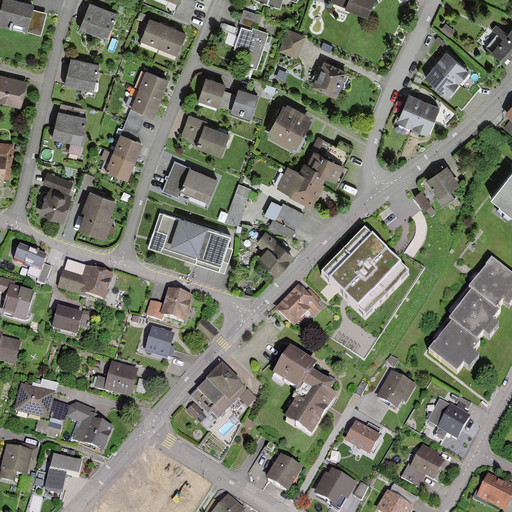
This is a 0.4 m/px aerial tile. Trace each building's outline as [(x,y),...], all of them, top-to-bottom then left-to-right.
[(34,6),(12,0),(2,0),(0,11),(0,27),(27,34),(27,33),(33,10),(34,6)] [(183,0),(177,16),(191,22),(200,1),(197,0),(183,0)] [(298,0),(253,0),(253,2),(279,10),(282,0),(283,0),(297,4),(298,0)] [(337,0),(336,4),(375,19),(382,0),(337,0)] [(114,15),(91,7),(83,29),(106,37),(114,15)] [(47,14),(33,10),(27,33),(41,36),(47,14)] [(246,12),(245,21),(257,23),(258,13),(246,12)] [(182,34),(150,21),(143,41),(175,53),(182,34)] [(511,31),(504,26),(489,45),(511,62),(511,31)] [(273,35),(245,27),(238,50),(252,54),(248,66),(262,70),(273,35)] [(305,37),(288,29),(279,51),(295,58),(305,37)] [(444,54),(425,78),(448,96),(467,73),(444,54)] [(346,71),(324,61),(313,87),(336,96),(346,71)] [(96,67),(72,62),(67,84),(90,89),(96,67)] [(166,82),(147,74),(134,107),(153,114),(166,82)] [(0,75),(0,103),(21,109),(28,83),(0,75)] [(200,100),(217,106),(224,87),(207,80),(200,100)] [(239,91),(232,111),(249,117),(256,97),(239,91)] [(435,109),(408,98),(399,122),(426,132),(435,109)] [(447,106),(436,120),(447,128),(457,114),(447,106)] [(307,118),(285,107),(271,135),(293,146),(307,118)] [(84,120),(60,115),(55,138),(78,144),(84,120)] [(235,133),(192,118),(185,136),(203,142),(200,151),(226,160),(235,133)] [(289,166),(277,189),(315,208),(331,177),(340,182),(355,151),(339,143),(336,149),(315,138),(299,171),(289,166)] [(137,145),(119,139),(109,169),(127,176),(137,145)] [(223,180),(178,163),(166,192),(183,199),(186,190),(214,201),(223,180)] [(446,169),(428,180),(442,204),(452,198),(448,189),(455,185),(446,169)] [(511,174),(510,173),(490,200),(511,216),(511,174)] [(243,227),(252,187),(238,184),(229,223),(243,227)] [(70,191),(49,185),(40,215),(61,221),(70,191)] [(430,218),(438,214),(425,192),(417,196),(430,218)] [(112,203),(93,197),(83,228),(103,234),(112,203)] [(300,215),(282,207),(272,229),(291,237),(300,215)] [(229,237),(160,215),(150,247),(219,269),(229,237)] [(290,257),(266,234),(256,245),(266,255),(260,261),(274,274),(290,257)] [(406,276),(366,237),(326,276),(366,316),(406,276)] [(55,258),(27,245),(19,262),(47,275),(55,258)] [(511,294),(511,274),(494,261),(471,291),(474,293),(450,323),(454,325),(432,354),(462,377),(486,347),(481,343),(502,317),(497,313),(511,294)] [(89,278),(68,272),(63,291),(112,305),(120,278),(92,270),(89,278)] [(193,297),(169,289),(164,305),(161,315),(164,316),(185,323),(193,297)] [(299,289),(277,311),(293,327),(310,310),(315,316),(320,310),(299,289)] [(38,296),(15,290),(7,318),(30,324),(38,296)] [(161,315),(164,305),(151,301),(146,316),(162,321),(164,316),(161,315)] [(89,315),(63,309),(57,331),(83,337),(89,315)] [(219,334),(204,320),(196,330),(210,343),(212,342),(219,334)] [(179,337),(157,330),(150,353),(172,360),(179,337)] [(11,335),(0,332),(0,356),(3,357),(2,365),(19,369),(24,344),(10,340),(11,335)] [(313,367),(290,353),(275,377),(303,394),(287,420),(311,435),(333,400),(327,396),(331,389),(308,375),(313,367)] [(111,382),(103,380),(100,393),(138,402),(146,370),(115,363),(111,382)] [(221,370),(195,398),(213,416),(240,388),(221,370)] [(409,387),(390,377),(379,399),(398,409),(409,387)] [(58,393),(24,386),(18,414),(52,422),(58,393)] [(250,409),(260,399),(253,392),(243,402),(250,409)] [(100,412),(73,405),(68,422),(81,425),(76,444),(109,453),(118,424),(98,418),(100,412)] [(468,419),(451,410),(440,430),(458,439),(468,419)] [(377,439),(355,427),(347,442),(369,454),(377,439)] [(451,459),(425,445),(405,482),(417,488),(424,475),(438,483),(451,459)] [(40,454),(11,448),(4,481),(21,485),(23,476),(34,478),(40,454)] [(85,463),(53,456),(45,491),(65,496),(69,475),(82,478),(85,463)] [(146,461),(131,477),(147,492),(150,488),(161,486),(173,494),(179,484),(191,492),(196,484),(156,459),(146,461)] [(299,470),(280,460),(269,479),(288,490),(299,470)] [(273,471),(270,469),(260,485),(267,489),(270,484),(267,482),(273,471)] [(350,485),(329,473),(317,494),(339,506),(350,485)] [(131,477),(117,493),(133,507),(147,492),(131,477)] [(511,492),(511,489),(487,477),(478,497),(504,510),(511,492)] [(417,511),(418,511),(392,495),(381,511),(417,511)] [(240,511),(228,500),(215,511),(240,511)]
